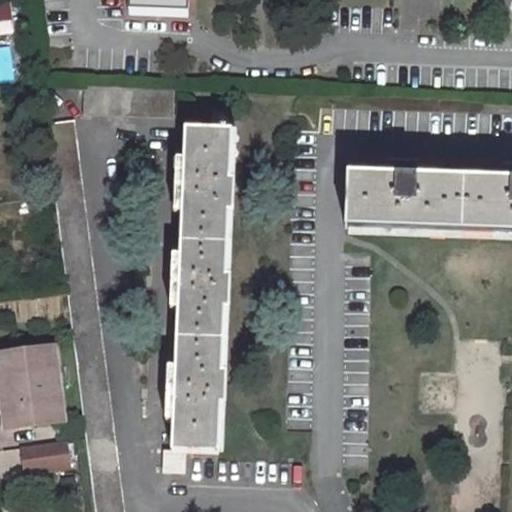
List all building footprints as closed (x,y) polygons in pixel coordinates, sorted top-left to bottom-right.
[(188,18),(188,0),(130,0),(129,16),(188,18)] [(0,71),(13,69),(7,35),(0,35),(0,71)] [(172,118),(173,90),(82,86),(81,115),(172,118)] [(224,277),(227,213),(232,214),(234,182),(228,181),(232,109),(212,108),(211,132),(184,131),(183,162),(175,161),(174,187),(173,215),(181,215),(178,256),(171,255),(169,283),(168,310),(176,310),(174,367),(166,367),(165,397),(164,422),(172,422),(170,451),(163,452),(162,472),(182,473),(184,453),(217,455),(219,405),(225,406),(226,373),(220,372),(223,310),(228,311),(230,278),(224,277)] [(46,127),(68,297),(86,440),(95,511),(124,511),(74,123),(46,127)] [(511,181),(397,177),(346,175),(344,230),(511,235),(511,181)] [(13,375),(20,430),(67,425),(57,351),(1,357),(4,376),(13,375)] [(0,376),(0,386),(6,432),(20,430),(13,375),(4,376),(0,376)] [(66,442),(52,444),(55,470),(69,468),(66,442)] [(52,444),(22,448),(25,474),(55,470),(52,444)]
